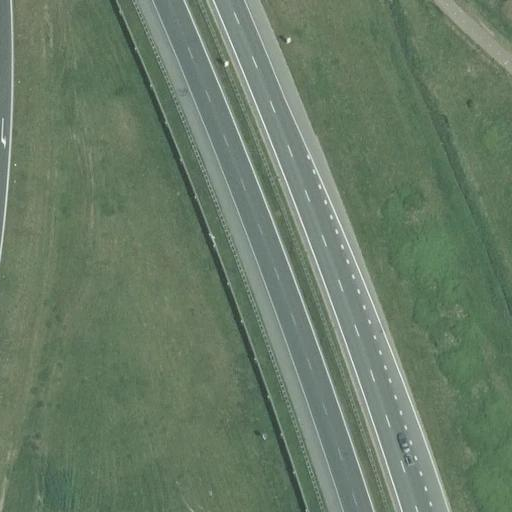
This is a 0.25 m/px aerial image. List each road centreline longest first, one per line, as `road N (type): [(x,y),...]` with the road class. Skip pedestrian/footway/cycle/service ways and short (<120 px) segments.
road 1 (motorway): [(162,0),(269,267),(354,511)]
road 2 (motorway): [(420,511),(334,259),(229,0)]
